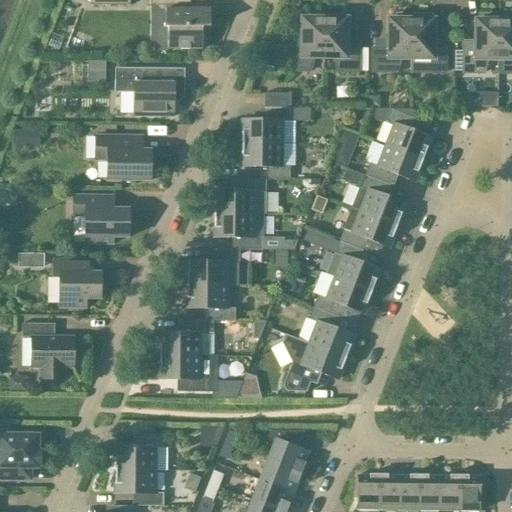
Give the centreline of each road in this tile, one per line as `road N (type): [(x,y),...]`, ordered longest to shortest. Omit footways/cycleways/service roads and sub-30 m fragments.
road 1 (residential): [(50,511),(248,0)]
road 2 (residential): [(426,253),(472,135),(489,127),(508,143),(508,257)]
road 3 (residential): [(351,451),(426,253)]
road 4 (residential): [(508,257),(504,454)]
road 5 (residential): [(351,451),(504,454)]
road 6 (residential): [(508,257),(494,227),(473,218),(441,229),(426,253)]
